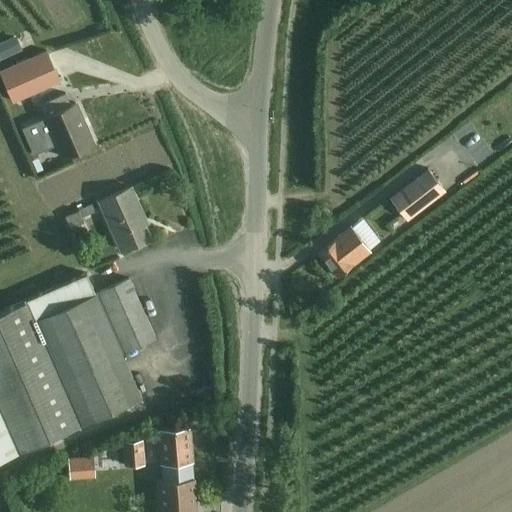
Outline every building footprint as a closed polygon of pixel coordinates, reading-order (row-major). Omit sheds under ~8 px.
[(236,25),(238,14),(230,12),(228,23),(236,25)] [(16,36),(0,42),(0,56),(21,48),(16,36)] [(3,72),(16,102),(68,78),(55,49),(3,72)] [(62,156),(92,143),(75,103),(70,105),(65,93),(39,104),(62,156)] [(38,118),(30,99),(17,105),(25,124),(38,118)] [(427,168),(389,197),(406,220),(444,190),(427,168)] [(121,249),(148,237),(138,215),(142,214),(130,187),(99,201),(121,249)] [(83,222),(81,217),(94,212),(91,203),(82,208),(80,203),(75,206),(78,210),(65,216),(70,227),(83,222)] [(350,225),(317,251),(336,276),(353,264),(352,263),(369,250),(350,225)] [(214,300),(225,298),(217,255),(206,257),(214,300)] [(86,273),(26,299),(81,423),(140,397),(121,352),(154,337),(128,278),(94,292),(86,273)] [(200,311),(209,305),(196,286),(187,292),(200,311)] [(26,299),(0,310),(0,407),(19,450),(81,423),(26,299)] [(218,326),(198,328),(199,340),(219,338),(218,326)] [(186,346),(186,376),(220,376),(221,358),(221,346),(186,346)] [(0,407),(0,458),(19,450),(0,407)] [(160,462),(161,462),(191,459),(192,459),(189,427),(157,429),(160,462)] [(121,441),(123,466),(144,464),(142,439),(121,441)] [(91,458),(66,460),(68,480),(93,478),(91,458)] [(191,459),(161,462),(162,479),(157,480),(159,511),(195,511),(193,477),(192,477),(191,459)]
